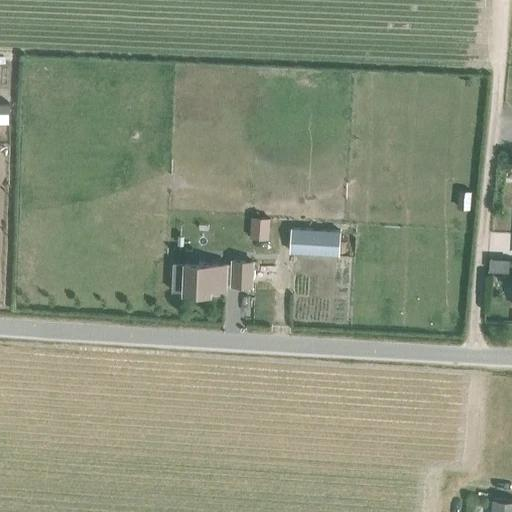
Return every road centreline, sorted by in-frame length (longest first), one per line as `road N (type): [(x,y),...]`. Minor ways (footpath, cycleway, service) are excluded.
road 1 (unclassified): [(511,359),(0,328)]
road 2 (track): [(472,357),(504,0)]
